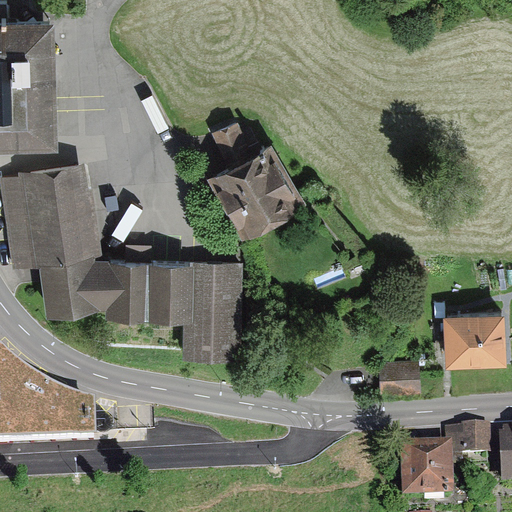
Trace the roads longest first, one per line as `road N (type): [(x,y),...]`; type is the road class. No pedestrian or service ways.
road 1 (tertiary): [(329,415),(95,374),(40,344),(0,301)]
road 2 (residential): [(329,415),(287,449),(0,468)]
road 3 (tertiary): [(511,405),(329,415)]
